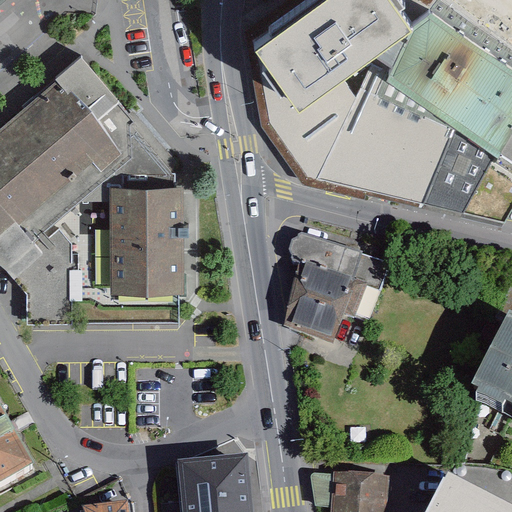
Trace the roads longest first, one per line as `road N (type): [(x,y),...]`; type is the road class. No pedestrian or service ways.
road 1 (residential): [(511,247),(240,186)]
road 2 (tertiary): [(240,186),(275,410)]
road 3 (residential): [(142,463),(94,456),(63,435),(0,328)]
road 4 (tertiary): [(226,0),(240,186)]
road 5 (residential): [(142,463),(275,410)]
